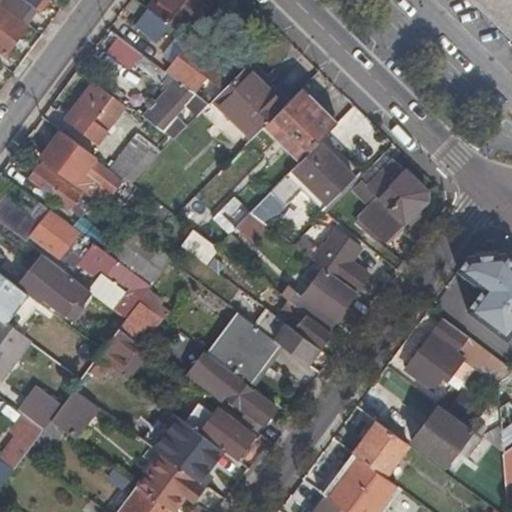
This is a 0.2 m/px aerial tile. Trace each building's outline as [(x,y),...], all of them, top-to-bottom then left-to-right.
[(33,10),(19,0),(0,0),(0,10),(21,26),(33,10)] [(45,0),(19,0),(33,10),(36,12),(45,0)] [(162,0),(160,0),(147,18),(168,33),(173,37),(185,46),(212,9),(199,0),(167,0),(165,3),(162,0)] [(511,0),(491,0),(511,20),(511,0)] [(22,31),(0,14),(0,56),(2,58),(22,31)] [(168,33),(147,18),(134,35),(155,50),(168,33)] [(173,37),(164,48),(179,58),(187,47),(185,46),(173,37)] [(135,60),(114,45),(102,61),(123,77),(135,60)] [(223,74),(187,47),(179,58),(175,63),(195,78),(211,91),(223,74)] [(155,60),(169,71),(175,63),(179,58),(164,48),(155,60)] [(195,78),(175,63),(169,71),(162,80),(165,82),(182,95),(195,78)] [(203,110),(202,111),(244,152),(258,137),(282,113),(241,72),(232,81),(218,95),(203,110)] [(223,74),(211,91),(218,95),(232,81),(223,74)] [(182,95),(165,82),(158,92),(163,96),(137,124),(166,147),(179,134),(168,126),(179,114),(191,122),(202,111),(203,110),(182,95)] [(115,109),(89,90),(61,126),(87,146),(106,121),(115,109)] [(258,137),(293,172),(313,152),(329,136),(294,100),(282,113),(258,137)] [(106,121),(87,146),(95,152),(104,141),(100,138),(111,124),(106,121)] [(82,202),(99,215),(119,189),(88,166),(90,163),(56,138),(35,167),(82,202)] [(129,147),(121,158),(141,172),(151,163),(129,147)] [(293,172),(287,178),(320,211),(346,185),(313,152),(293,172)] [(107,176),(124,189),(141,172),(121,158),(107,176)] [(380,160),(353,186),(374,207),(356,224),(366,235),(362,238),(372,248),(375,245),(382,252),(420,213),(422,202),(380,160)] [(35,167),(30,164),(17,182),(69,220),(82,202),(35,167)] [(0,204),(0,216),(24,239),(40,223),(10,194),(0,204)] [(265,200),(244,221),(253,228),(264,236),(282,216),(265,200)] [(203,229),(218,246),(230,234),(240,225),(224,208),(203,229)] [(253,228),(244,221),(240,225),(230,234),(241,243),(253,228)] [(68,254),(75,245),(44,222),(27,245),(58,268),(68,254)] [(323,266),(317,275),(350,299),(364,279),(348,268),(360,252),(333,233),(314,259),(323,266)] [(211,253),(187,236),(174,253),(201,272),(213,255),(211,253)] [(102,261),(77,242),(75,245),(68,254),(77,260),(104,281),(113,269),(102,261)] [(113,246),(102,261),(113,269),(131,282),(145,293),(163,268),(166,264),(149,251),(139,265),(113,246)] [(68,254),(58,268),(66,274),(77,260),(68,254)] [(511,279),(488,256),(466,260),(447,284),(461,294),(455,303),(508,343),(511,339),(511,279)] [(85,297),(38,263),(14,294),(56,324),(69,307),(74,311),(85,297)] [(287,290),(277,303),(283,308),(308,326),(314,318),(329,329),(350,299),(318,276),(317,275),(299,299),(287,290)] [(107,314),(121,324),(134,308),(143,296),(145,293),(131,282),(107,314)] [(10,291),(0,283),(0,303),(0,304),(10,291)] [(262,295),(241,321),(254,330),(274,305),(262,295)] [(143,296),(134,308),(161,328),(166,320),(156,313),(160,308),(143,296)] [(268,322),(257,337),(276,351),(303,371),(326,339),(308,326),(283,308),(274,320),(298,338),(296,342),(268,322)] [(257,337),(236,322),(207,363),(210,365),(233,382),(247,392),(276,351),(257,337)] [(474,361),(434,330),(395,381),(420,400),(446,365),(452,370),(463,379),(476,362),(474,361)] [(0,332),(0,376),(21,349),(0,332)] [(98,355),(92,364),(122,386),(143,357),(113,335),(98,355)] [(92,364),(98,355),(81,343),(69,358),(81,366),(75,375),(80,379),(92,364)] [(203,360),(192,352),(179,369),(187,375),(194,366),(197,368),(203,360)] [(194,366),(187,375),(190,377),(183,387),(193,394),(198,387),(195,385),(210,365),(207,363),(203,360),(197,368),(194,366)] [(476,362),(463,379),(486,395),(504,384),(494,376),(476,362)] [(233,382),(210,365),(195,385),(198,387),(193,394),(205,403),(211,395),(243,419),(237,427),(255,440),(272,416),(230,385),(233,382)] [(446,365),(420,400),(422,401),(427,395),(431,398),(452,370),(446,365)] [(94,414),(68,396),(54,415),(45,427),(60,438),(70,446),(94,414)] [(12,398),(3,411),(18,422),(38,437),(45,427),(54,415),(32,398),(25,408),(12,398)] [(113,429),(122,435),(134,419),(125,412),(113,429)] [(194,412),(182,430),(184,432),(202,445),(215,428),(194,412)] [(134,419),(122,435),(156,460),(169,469),(179,455),(202,472),(211,458),(182,436),(184,432),(182,430),(167,420),(160,430),(138,413),(134,419)] [(463,444),(427,417),(400,453),(436,480),(463,444)] [(27,452),(38,437),(18,422),(6,437),(11,441),(27,452)] [(215,428),(202,445),(232,467),(242,453),(248,444),(219,423),(215,428)] [(60,438),(45,427),(38,437),(27,452),(21,460),(36,471),(60,438)] [(488,440),(491,466),(511,451),(511,448),(501,432),(488,440)] [(367,434),(344,467),(348,470),(375,490),(399,457),(367,434)] [(470,450),(491,465),(488,439),(470,450)] [(21,460),(27,452),(11,441),(0,455),(0,467),(10,475),(21,460)] [(242,453),(232,467),(236,470),(246,456),(242,453)] [(511,494),(507,455),(491,466),(495,511),(506,511),(511,508),(511,494)] [(156,460),(132,492),(135,494),(159,511),(176,511),(182,504),(191,510),(203,494),(169,469),(156,460)] [(0,489),(10,475),(0,467),(0,489)] [(348,470),(319,508),(324,511),(377,511),(387,499),(375,490),(348,470)] [(132,492),(114,478),(107,487),(129,503),(135,494),(132,492)] [(129,503),(122,511),(159,511),(135,494),(129,503)]
